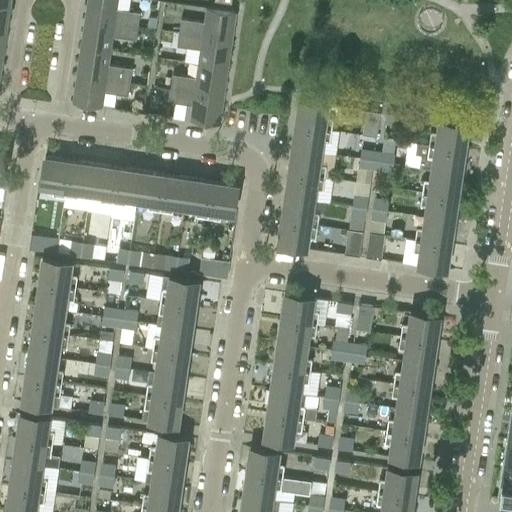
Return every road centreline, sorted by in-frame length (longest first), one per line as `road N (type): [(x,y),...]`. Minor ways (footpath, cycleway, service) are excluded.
road 1 (residential): [(244,262),(256,175),(250,158),(54,126)]
road 2 (residential): [(209,511),(244,262)]
road 3 (residential): [(244,262),(490,299)]
road 4 (residential): [(0,337),(30,123)]
road 5 (residential): [(459,511),(490,299)]
road 6 (residential): [(490,299),(511,157)]
road 7 (residential): [(54,126),(70,0)]
road 8 (residential): [(28,0),(8,120)]
